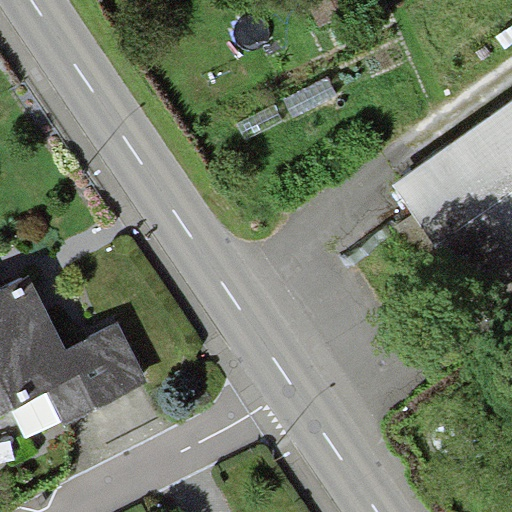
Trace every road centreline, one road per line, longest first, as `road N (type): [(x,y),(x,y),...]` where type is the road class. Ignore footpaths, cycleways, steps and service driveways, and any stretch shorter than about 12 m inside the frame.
road 1 (secondary): [(293,389),(33,0)]
road 2 (residential): [(50,511),(293,389)]
road 3 (secondary): [(377,511),(293,389)]
